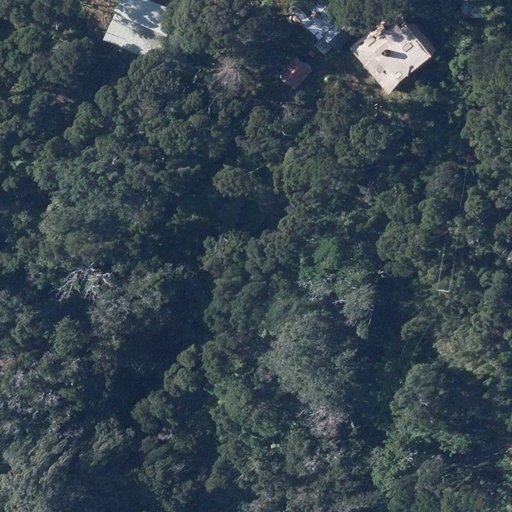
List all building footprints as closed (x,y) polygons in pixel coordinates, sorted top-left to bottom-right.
[(185,13),(151,0),(123,0),(107,43),(165,65),(185,13)] [(336,0),(318,0),(305,13),(339,48),(362,26),(336,0)] [(466,1),(465,16),(491,17),(491,1),(466,1)] [(396,23),(366,48),(405,95),(454,54),(424,19),(405,34),(396,23)] [(306,51),(280,76),(296,93),(322,68),(306,51)] [(107,79),(99,88),(114,101),(122,91),(107,79)]
